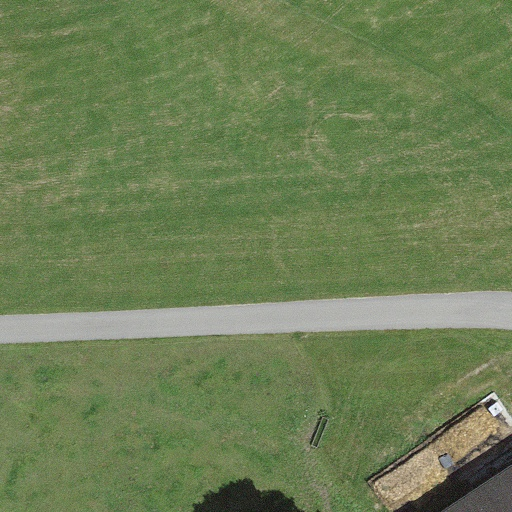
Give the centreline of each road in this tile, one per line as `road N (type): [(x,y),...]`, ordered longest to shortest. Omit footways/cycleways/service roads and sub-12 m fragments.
road 1 (track): [(511,312),(0,330)]
road 2 (track): [(277,0),(511,116)]
